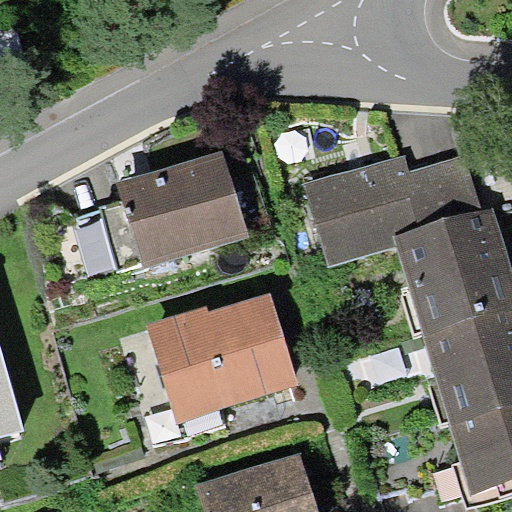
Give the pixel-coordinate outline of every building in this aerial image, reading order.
[(258,228),(236,147),(110,182),(133,263),(258,228)] [(494,246),(485,217),(479,219),(463,165),(408,181),(403,164),(373,173),(308,192),(331,270),(397,250),(471,499),(511,486),(511,305),(505,281),(494,246)] [(294,390),(266,291),(140,326),(168,426),(294,390)] [(0,429),(15,425),(0,373),(0,429)] [(308,511),(289,451),(187,484),(195,511),(308,511)]
